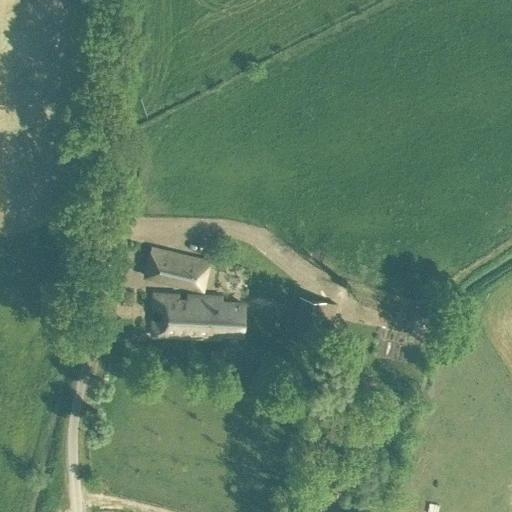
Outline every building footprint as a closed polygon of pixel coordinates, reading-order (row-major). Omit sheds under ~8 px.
[(171,260),(166,280),(189,286),(196,257),(151,246),(149,255),(171,260)] [(187,294),(187,298),(177,298),(177,294),(155,292),(154,308),(162,308),(161,319),(154,319),(153,333),(217,337),(217,331),(242,332),(243,303),(219,302),(220,296),(187,294)] [(289,332),(315,338),(325,298),(299,292),(289,332)] [(211,352),(211,360),(223,360),(223,353),(223,349),(210,349),(211,352)] [(312,482),(302,511),(339,511),(346,492),(312,482)] [(382,498),(385,492),(365,486),(363,493),(368,494),(366,504),(382,509),(384,498),(382,498)]
